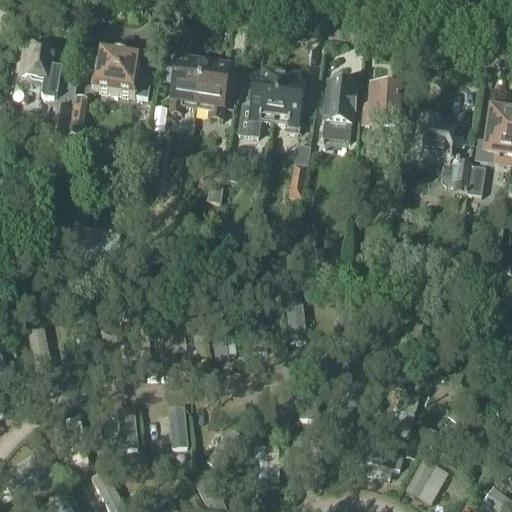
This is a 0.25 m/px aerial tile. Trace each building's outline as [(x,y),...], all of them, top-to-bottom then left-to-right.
[(44,106),(49,107),(43,141),(68,145),(69,140),(68,140),(69,132),(74,105),(77,91),(63,88),(63,89),(59,89),(62,75),(57,74),(60,57),(25,51),(19,83),(30,85),(32,88),(43,90),(41,102),(44,106)] [(141,66),(99,60),(93,98),(136,105),(136,103),(148,105),(152,74),(140,72),(141,66)] [(203,71),(178,67),(170,119),(183,121),(184,114),(196,115),(203,71)] [(196,115),(209,117),(208,124),(221,126),(229,75),(203,71),(196,115)] [(241,111),(236,142),(258,145),(260,128),(273,130),(280,83),(254,79),(253,81),(254,81),(250,112),(241,111)] [(280,83),(273,130),(287,132),(286,139),(298,141),(306,89),(307,89),(307,87),(280,83)] [(328,89),(324,130),(326,130),(325,145),(351,148),(353,133),(356,103),(355,103),(356,92),(328,89)] [(368,113),(366,113),(365,134),(396,137),(399,95),(370,93),(368,113)] [(74,105),(69,132),(68,140),(69,140),(84,142),(89,108),(74,105)] [(478,145),(475,165),(495,168),(511,170),(511,165),(511,117),(509,117),(507,113),(499,112),(496,115),(491,115),(487,147),(478,145)] [(442,172),(440,185),(445,191),(466,193),(470,167),(459,166),(459,162),(450,160),(455,131),(439,128),(440,126),(422,123),(418,143),(413,142),(409,164),(413,165),(412,167),(442,172)] [(148,147),(142,180),(158,183),(164,150),(148,147)] [(288,205),(301,206),(302,207),(302,206),(310,153),(297,151),(288,205)] [(228,160),(214,158),(206,208),(221,210),(225,187),(228,160)] [(228,160),(225,187),(238,189),(242,163),(228,160)] [(466,193),(467,193),(466,201),(481,203),(485,175),(470,172),(471,168),(470,167),(466,193)] [(356,170),(355,191),(369,192),(371,171),(356,170)]
